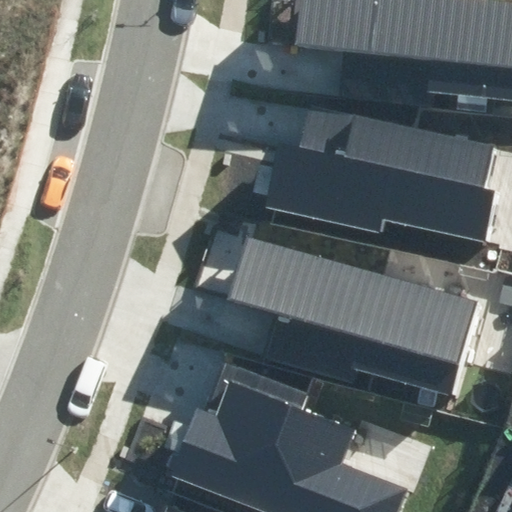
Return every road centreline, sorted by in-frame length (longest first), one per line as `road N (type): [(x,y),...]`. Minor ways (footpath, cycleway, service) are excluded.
road 1 (residential): [(153,0),(48,366)]
road 2 (residential): [(48,366),(0,480)]
